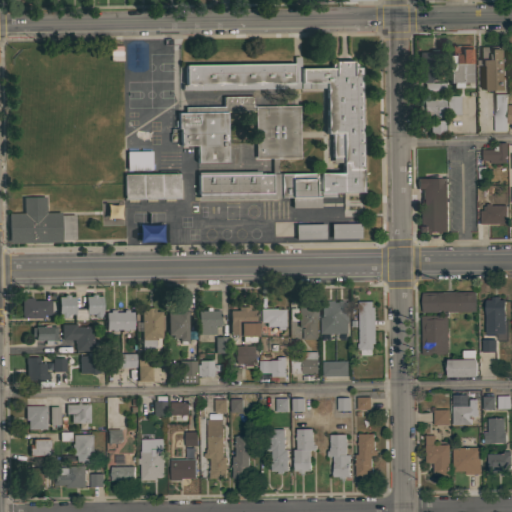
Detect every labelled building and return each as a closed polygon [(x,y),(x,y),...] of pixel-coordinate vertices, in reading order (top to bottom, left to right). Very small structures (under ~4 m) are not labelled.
[(470,45),(470,82),(461,82),(461,87),(451,87),(451,82),(448,82),(448,70),(447,70),(447,55),(450,55),(450,45),(470,45)] [(498,46),(498,49),(499,49),(499,89),(482,90),(481,65),(480,65),(475,65),(475,59),(479,59),(479,46),(498,46)] [(428,51),(428,49),(439,49),(439,59),(436,59),(437,79),(430,79),(430,83),(443,82),(444,92),(423,93),(423,82),(422,83),(422,79),(418,79),(417,52),(428,51)] [(292,63),(292,56),(299,56),(299,68),(330,67),(330,63),(331,63),(333,63),(333,61),(352,60),(352,62),(353,62),(354,63),(355,64),(355,67),(359,67),(361,192),(333,192),(333,196),(319,196),(319,207),(291,207),(291,197),(279,197),(279,173),(341,172),(341,162),(330,162),(330,134),(325,134),(325,87),(181,89),(181,85),(184,85),(184,65),(292,63)] [(506,93),(506,131),(493,131),(493,94),(506,93)] [(458,95),(459,114),(445,114),(445,95),(458,95)] [(299,157),(276,157),(277,173),(278,173),(278,197),(197,199),(196,171),(259,171),(259,173),(271,173),(271,158),(255,158),(254,111),(226,112),(226,162),(196,162),(196,145),(179,145),(179,128),(177,128),(177,113),(184,113),(184,107),(223,106),(222,96),(252,96),(252,105),(255,105),(255,106),(298,105),(299,157)] [(443,96),(444,116),(438,116),(438,117),(434,117),(434,115),(422,116),(422,111),(418,111),(418,101),(421,101),(421,97),(443,96)] [(429,120),(444,120),(444,136),(429,136),(429,120)] [(493,149),(493,146),(497,146),(496,143),(506,143),(507,160),(506,160),(506,163),(489,163),(489,160),(482,161),(481,149),(493,149)] [(150,151),(150,169),(125,170),(125,151),(150,151)] [(178,173),(178,197),(123,198),(123,174),(178,173)] [(446,182),(448,182),(448,183),(446,184),(447,198),(448,198),(448,201),(447,201),(447,232),(440,232),(441,234),(437,234),(437,238),(432,238),(432,234),(428,235),(428,232),(422,232),(421,203),(420,203),(420,198),(421,198),(421,188),(420,188),(420,190),(417,190),(417,188),(416,188),(416,178),(446,177),(446,182)] [(45,197),(45,212),(60,212),(60,215),(74,214),(74,238),(60,239),(60,242),(8,242),(7,213),(22,213),(22,197),(45,197)] [(480,210),(483,210),(483,206),(504,205),(505,224),(480,224),(480,210)] [(115,206),(98,206),(98,219),(115,219),(115,206)] [(473,232),(473,216),(461,217),(462,233),(473,232)] [(270,237),(290,237),(290,223),(271,222),(270,237)] [(323,223),(324,238),(294,239),(294,224),(323,223)] [(359,223),(359,237),(330,238),(329,223),(359,223)] [(421,294),(474,293),(475,313),(421,314),(421,294)] [(101,295),(101,314),(101,316),(93,316),(93,314),(86,314),(86,319),(73,319),(73,314),(65,314),(65,317),(59,317),(59,314),(57,314),(57,296),(63,296),(63,294),(68,294),(68,296),(74,296),(74,309),(84,309),(84,296),(90,296),(90,294),(95,294),(95,295),(101,295)] [(504,333),(485,333),(485,300),(490,300),(490,296),(498,296),(498,299),(504,299),(504,333)] [(50,300),(50,314),(42,314),(42,317),(20,317),(20,300),(21,300),(21,297),(32,297),(32,300),(50,300)] [(320,300),(331,300),(331,302),(336,302),(336,300),(342,300),(342,302),(348,302),(348,323),(347,323),(347,333),(320,334),(320,300)] [(374,344),(372,344),(372,350),(371,350),(371,355),(360,355),(360,350),(358,350),(358,348),(357,348),(357,343),(358,343),(358,301),(371,301),(371,307),(374,307),(374,344)] [(297,327),(297,305),(316,305),(317,339),(302,339),(302,327),(297,327)] [(237,309),(237,306),(248,306),(248,310),(254,310),(254,322),(256,322),(256,336),(255,336),(255,342),(241,342),(241,336),(239,336),(239,334),(229,334),(229,310),(237,309)] [(161,337),(154,337),(154,348),(141,348),(140,311),(141,311),(141,307),(154,307),(154,311),(160,310),(161,337)] [(206,310),(206,307),(210,307),(210,310),(219,310),(220,320),(221,320),(221,324),(219,324),(219,326),(214,326),(214,334),(197,334),(197,310),(206,310)] [(275,308),(275,309),(283,309),(284,326),(265,326),(265,321),(259,322),(259,308),(275,308)] [(122,311),(122,309),(127,309),(127,311),(132,311),(132,328),(126,328),(126,330),(121,330),(121,329),(116,329),(116,331),(111,331),(111,329),(104,329),(105,312),(109,312),(109,309),(114,309),(114,311),(122,311)] [(187,310),(187,340),(185,340),(185,343),(179,343),(179,341),(178,341),(178,337),(172,337),(172,335),(167,335),(167,311),(187,310)] [(447,315),(447,354),(421,355),(420,316),(447,315)] [(67,323),(67,320),(73,320),(73,323),(75,323),(75,326),(91,326),(91,343),(93,343),(93,350),(74,350),(74,339),(60,339),(60,323),(67,323)] [(56,326),(56,340),(50,340),(50,344),(44,344),(44,340),(34,340),(34,335),(31,335),(31,328),(34,328),(34,326),(56,326)] [(195,354),(188,354),(187,333),(195,333),(195,354)] [(226,336),(226,352),(214,352),(214,336),(226,336)] [(495,339),(495,352),(481,352),(481,339),(495,339)] [(241,345),(241,344),(244,344),(244,345),(252,345),(252,354),(255,354),(255,362),(252,362),(252,368),(244,368),(244,363),(234,363),(234,360),(234,345),(241,345)] [(317,373),(290,374),(290,361),(301,360),(301,359),(305,359),(305,352),(317,351),(317,373)] [(96,352),(96,355),(98,355),(98,372),(94,372),(94,374),(90,374),(90,372),(78,372),(78,355),(86,355),(86,352),(96,352)] [(134,367),(108,367),(108,353),(134,353),(134,367)] [(38,357),(38,363),(44,363),(44,372),(48,372),(48,379),(25,379),(25,363),(24,363),(24,357),(38,357)] [(64,358),(64,371),(51,371),(51,357),(64,358)] [(270,361),(270,360),(275,360),(275,357),(284,357),(284,360),(285,360),(285,380),(284,380),(284,382),(278,382),(278,376),(271,376),(271,373),(258,373),(258,360),(270,361)] [(150,358),(151,380),(137,381),(136,358),(150,358)] [(476,359),(476,377),(447,377),(447,359),(476,359)] [(194,384),(179,384),(179,362),(182,362),(182,361),(192,361),(192,362),(194,362),(194,384)] [(211,361),(211,366),(218,366),(218,372),(211,372),(211,377),(199,377),(199,379),(197,379),(197,377),(195,377),(195,372),(197,372),(197,369),(195,369),(195,366),(196,366),(196,361),(211,361)] [(346,361),(347,376),(322,376),(322,362),(346,361)] [(241,380),(229,380),(229,366),(241,366),(241,380)] [(164,395),(164,400),(165,400),(165,415),(152,415),(151,400),(154,400),(154,395),(164,395)] [(508,396),(508,410),(496,410),(495,397),(508,396)] [(492,397),(492,410),(481,411),(481,398),(492,397)] [(368,398),(368,410),(354,410),(354,398),(368,398)] [(285,399),(285,413),(273,413),(273,400),(285,399)] [(301,399),(302,412),(289,412),(289,399),(301,399)] [(347,399),(347,411),(334,412),(334,399),(347,399)] [(224,400),(224,414),(212,414),(212,400),(224,400)] [(240,400),(240,413),(228,414),(228,400),(240,400)] [(467,407),(467,401),(474,401),(474,412),(475,412),(475,418),(470,418),(470,426),(450,426),(450,408),(467,407)] [(186,402),(186,421),(168,422),(167,416),(167,402),(186,402)] [(74,405),(74,404),(77,404),(77,405),(87,405),(87,424),(68,423),(68,415),(63,414),(63,405),(74,405)] [(43,406),(44,429),(25,430),(25,421),(23,421),(23,407),(43,406)] [(58,407),(58,425),(48,425),(47,407),(58,407)] [(447,411),(446,426),(432,426),(432,411),(447,411)] [(501,418),(501,432),(503,432),(503,444),(500,444),(500,443),(488,444),(482,445),(482,433),(485,433),(485,419),(501,418)] [(220,420),(220,424),(221,424),(221,445),(222,445),(222,448),(221,448),(221,457),(224,457),(224,465),(225,465),(225,468),(224,468),(224,479),(219,479),(219,482),(214,482),(214,479),(207,479),(207,470),(208,470),(208,459),(202,459),(202,454),(204,454),(204,450),(205,450),(205,438),(205,420),(220,420)] [(119,429),(119,436),(121,436),(121,441),(119,441),(119,443),(106,443),(106,429),(119,429)] [(282,451),(285,451),(285,459),(287,459),(287,461),(286,461),(286,472),(281,472),(281,475),(276,475),(276,473),(269,473),(269,464),(270,464),(270,452),(263,452),(263,447),(266,447),(266,443),(266,430),(282,430),(282,451)] [(310,430),(311,443),(311,446),(313,446),(313,451),(308,451),(308,457),(307,457),(307,463),(308,463),(309,472),(302,472),(302,474),(297,474),(297,472),(292,472),(292,461),(290,461),(290,459),(292,459),(292,457),(292,451),(294,451),(294,440),(293,440),(293,438),(294,438),(294,430),(310,430)] [(196,431),(196,446),(184,446),(184,431),(196,431)] [(57,441),(57,433),(68,432),(69,441),(57,441)] [(70,456),(70,447),(69,447),(69,444),(70,444),(70,435),(89,434),(89,451),(92,451),(92,459),(90,460),(90,461),(73,461),(73,455),(70,456)] [(344,444),(345,444),(345,446),(344,446),(344,456),(347,456),(347,464),(349,464),(349,466),(347,466),(347,478),(343,478),(343,480),(337,480),(337,478),(331,478),(331,469),(332,469),(331,462),(331,457),(325,457),(325,452),(327,452),(327,448),(328,448),(328,436),(344,435),(344,444)] [(372,435),(372,448),(373,448),(373,452),(375,452),(375,456),(369,456),(369,468),(370,468),(370,477),(364,477),(364,479),(359,479),(359,477),(354,478),(354,467),(352,467),(352,464),(353,464),(353,459),(350,459),(350,456),(356,456),(356,446),(355,446),(355,444),(356,443),(356,435),(372,435)] [(249,437),(249,449),(250,449),(250,453),(252,453),(252,458),(246,458),(246,470),(247,470),(247,479),(240,479),(240,481),(236,481),(235,479),(231,479),(231,468),(229,468),(229,466),(231,466),(231,457),(233,457),(233,447),(232,447),(232,445),(233,445),(233,437),(249,437)] [(433,437),(433,446),(447,446),(447,476),(432,477),(431,464),(423,465),(423,437),(433,437)] [(49,439),(49,455),(28,455),(28,444),(32,444),(32,439),(49,439)] [(162,439),(162,458),(164,458),(164,462),(162,462),(162,476),(160,476),(160,477),(157,477),(156,477),(156,480),(140,480),(140,464),(138,464),(138,458),(140,458),(140,451),(140,439),(162,439)] [(478,475),(463,475),(463,472),(451,472),(451,450),(478,449),(478,475)] [(502,454),(502,451),(509,451),(510,470),(503,470),(503,473),(487,473),(486,454),(502,454)] [(193,460),(193,479),(180,479),(180,481),(169,481),(168,457),(174,457),(174,461),(180,460),(180,457),(184,457),(184,460),(193,460)] [(84,487),(65,487),(65,485),(54,485),(53,474),(56,474),(56,466),(84,465),(84,468),(84,487)] [(134,466),(134,480),(110,480),(110,466),(134,466)] [(42,477),(46,477),(46,489),(43,489),(43,490),(28,490),(28,467),(42,467),(42,477)] [(89,474),(103,473),(103,486),(90,487),(89,487),(89,474)]
